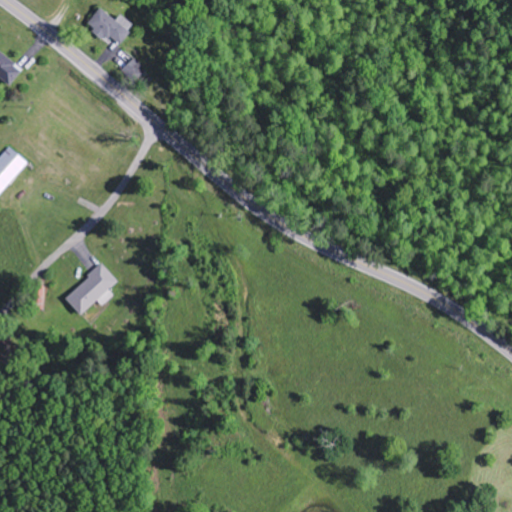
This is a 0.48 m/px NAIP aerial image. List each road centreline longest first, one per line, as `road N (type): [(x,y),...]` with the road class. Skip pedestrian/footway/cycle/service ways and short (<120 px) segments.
road 1 (secondary): [(511,354),(401,282),(264,211),(4,0)]
road 2 (residential): [(0,315),(123,187),(159,126)]
